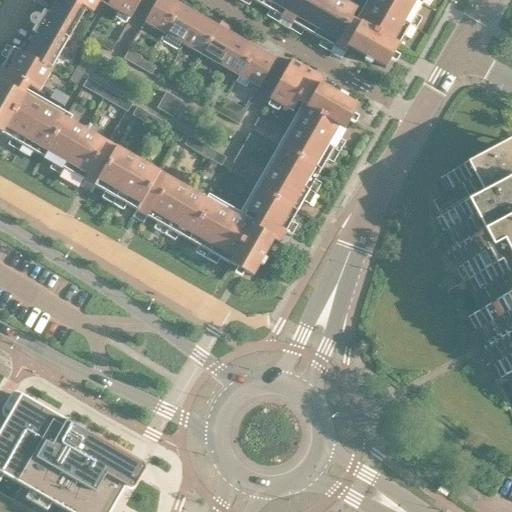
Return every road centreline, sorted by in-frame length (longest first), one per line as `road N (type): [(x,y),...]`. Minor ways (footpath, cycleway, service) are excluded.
road 1 (tertiary): [(246,389),(0,225)]
road 2 (tertiary): [(0,328),(216,435)]
road 3 (residential): [(215,0),(418,117)]
road 4 (tertiary): [(345,266),(418,117)]
road 5 (tertiary): [(345,266),(292,389)]
